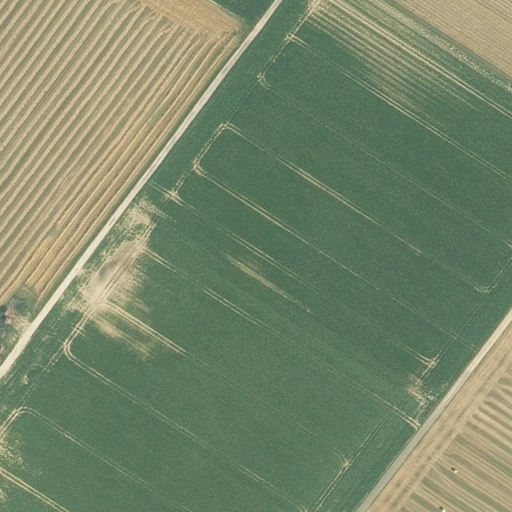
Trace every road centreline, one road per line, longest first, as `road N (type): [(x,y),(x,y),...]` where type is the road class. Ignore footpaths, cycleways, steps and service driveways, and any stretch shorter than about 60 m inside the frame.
road 1 (track): [(280,0),(0,371)]
road 2 (track): [(359,511),(511,313)]
